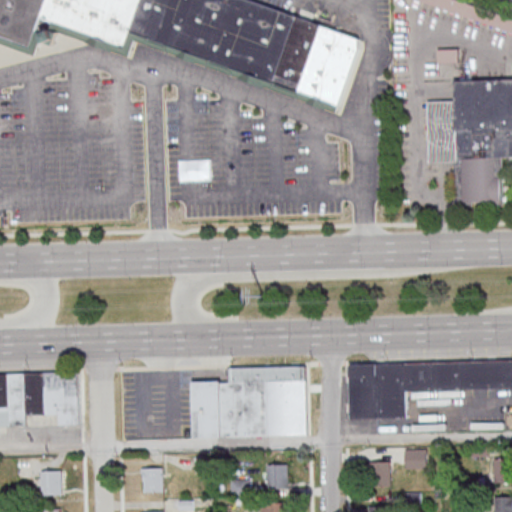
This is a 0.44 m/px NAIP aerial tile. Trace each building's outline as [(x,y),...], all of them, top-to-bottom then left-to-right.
[(0,0),(254,0),(360,37),(360,47),(338,109),(136,39),(130,56),(60,31),(55,44),(40,39),(36,52),(0,39),(0,0)] [(413,0),(511,30),(511,16),(458,0),(413,0)] [(459,48),(439,48),(439,62),(459,62),(459,48)] [(455,79),(511,77),(511,154),(504,155),(505,199),(463,200),(462,159),(429,160),(428,100),(455,99),(455,79)] [(347,364),(511,359),(511,387),(405,391),(405,416),(349,418),(347,364)] [(227,368),(303,366),(305,434),(192,438),(190,382),(228,381),(227,368)] [(0,426),(28,426),(28,415),(61,415),(61,425),(82,424),(81,372),(0,373),(0,426)] [(427,448),(406,448),(406,467),(427,467),(427,448)] [(492,458),(511,457),(511,482),(493,482),(492,458)] [(368,461),(388,460),(389,485),(369,486),(368,461)] [(266,464),(286,463),(287,488),(267,489),(266,464)] [(141,468),(161,467),(161,492),(142,493),(141,468)] [(40,470),(60,469),(60,494),(40,495),(40,470)] [(252,496),(252,478),(233,478),(233,496),(252,496)] [(493,511),(493,495),(511,495),(511,511),(493,511)] [(266,511),(266,501),(286,501),(286,511),(266,511)]
